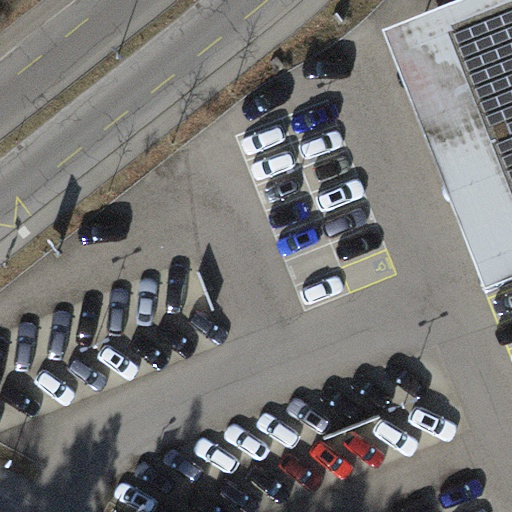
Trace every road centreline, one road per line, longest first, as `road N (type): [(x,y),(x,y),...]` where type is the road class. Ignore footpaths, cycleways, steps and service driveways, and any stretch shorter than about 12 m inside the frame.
road 1 (tertiary): [(0,205),(253,0)]
road 2 (tertiary): [(128,0),(0,101)]
